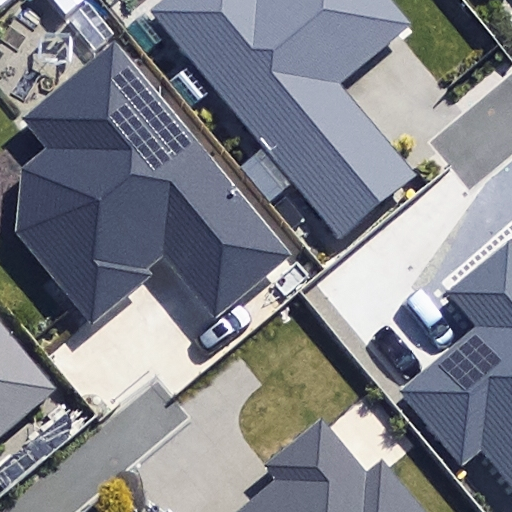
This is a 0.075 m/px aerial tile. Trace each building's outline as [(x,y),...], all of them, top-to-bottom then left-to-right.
[(161,0),(147,12),(335,240),(415,174),(340,83),(412,24),(392,0),(161,0)] [(16,233),(91,322),(151,272),(145,265),(163,250),(216,313),(288,252),(112,43),(24,117),(48,145),(20,169),(16,233)] [(483,451),(511,486),(511,248),(508,243),(450,292),(476,324),(395,391),(461,469),(483,451)] [(0,429),(52,386),(0,323),(0,429)] [(427,511),(389,466),(382,458),(366,472),(328,427),(321,418),(266,464),(264,465),(276,480),(237,511),(427,511)]
